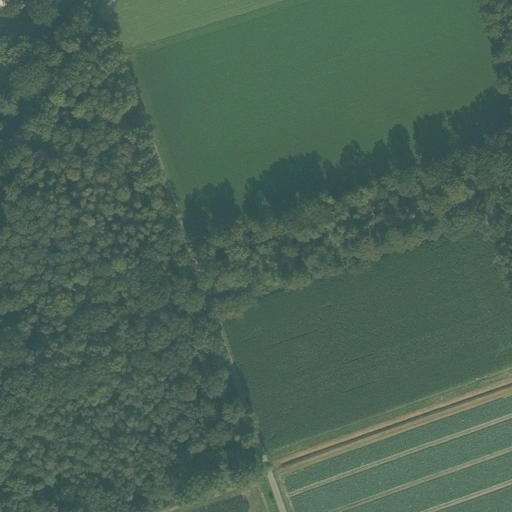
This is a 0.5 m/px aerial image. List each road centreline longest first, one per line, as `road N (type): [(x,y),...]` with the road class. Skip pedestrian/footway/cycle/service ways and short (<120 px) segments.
road 1 (unclassified): [(109,24),(282,511)]
road 2 (unclassified): [(0,160),(95,22)]
